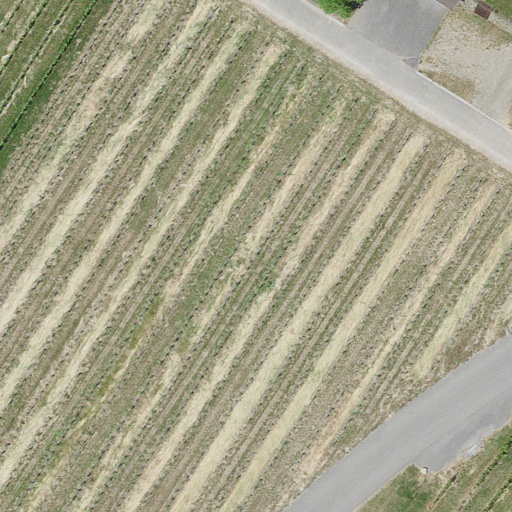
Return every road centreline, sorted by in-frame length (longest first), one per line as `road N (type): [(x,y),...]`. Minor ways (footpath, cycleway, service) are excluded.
road 1 (track): [(511,149),(277,0)]
road 2 (unclassified): [(363,511),(449,437),(511,399)]
